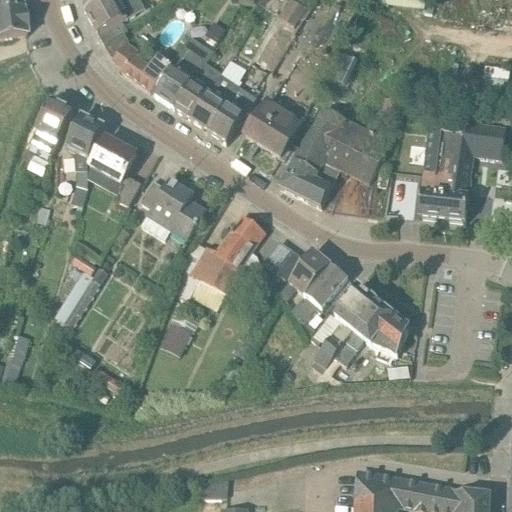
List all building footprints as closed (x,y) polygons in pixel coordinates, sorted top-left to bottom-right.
[(0,0),(0,16),(23,13),(20,0),(0,0)] [(79,0),(86,17),(118,0),(79,0)] [(121,28),(126,25),(124,20),(132,16),(129,10),(147,0),(118,0),(86,17),(104,49),(125,35),(123,32),(121,28)] [(284,3),(278,0),(269,0),(257,21),(263,25),(270,13),(276,16),(284,3)] [(296,31),(308,10),(291,0),(279,22),(296,31)] [(23,13),(0,16),(0,43),(27,40),(23,13)] [(125,35),(104,49),(111,61),(114,63),(113,65),(124,73),(122,76),(151,98),(172,68),(172,67),(172,66),(159,56),(149,69),(136,59),(139,54),(128,46),(129,45),(125,35)] [(175,113),(207,67),(214,56),(191,40),(172,66),(172,67),(172,68),(177,72),(156,101),(175,113)] [(346,92),(358,65),(337,55),(324,83),(346,92)] [(192,124),(220,82),(221,81),(222,78),(207,67),(175,113),(192,124)] [(509,84),(510,73),(486,70),(484,81),(509,84)] [(511,84),(509,84),(485,81),(482,113),(511,116),(511,84)] [(208,136),(238,91),(228,85),(226,87),(220,82),(192,124),(208,136)] [(238,91),(208,136),(228,148),(256,105),(238,92),(238,91)] [(391,127),(395,103),(385,101),(381,125),(391,127)] [(52,161),(60,147),(75,117),(53,106),(32,149),(52,161)] [(282,162),(302,130),(266,107),(246,139),(282,162)] [(322,213),(341,174),(323,166),(345,123),(323,113),(302,147),(280,192),(322,213)] [(88,193),(89,173),(89,166),(102,137),(105,131),(82,120),(67,152),(66,154),(76,159),(77,191),(72,203),(83,207),(88,193)] [(323,166),(341,174),(371,189),(391,146),(345,123),(323,166)] [(471,185),(473,161),(502,164),(505,134),(458,129),(456,141),(428,138),(419,222),(467,227),(471,185)] [(106,142),(89,173),(123,192),(117,205),(129,211),(142,188),(126,180),(137,159),(106,142)] [(195,199),(170,183),(165,192),(154,185),(140,207),(151,214),(142,229),(165,244),(171,235),(188,245),(207,215),(191,205),(195,199)] [(237,275),(264,238),(244,223),(219,258),(198,247),(185,262),(187,265),(175,298),(189,305),(201,284),(228,300),(240,277),(237,275)] [(286,284),(302,263),(280,247),(265,267),(286,284)] [(304,301),(331,269),(314,255),(281,296),(286,304),(295,293),(304,301)] [(96,266),(83,259),(81,262),(79,261),(73,269),(84,276),(84,277),(79,285),(56,322),(74,333),(109,278),(100,273),(95,281),(93,280),(97,272),(94,270),(96,266)] [(318,312),(323,315),(349,283),(331,269),(304,301),(293,315),(303,331),(318,312)] [(69,279),(72,281),(79,285),(84,277),(74,271),(69,279)] [(333,361),(377,305),(359,291),(335,322),(342,328),(339,332),(313,365),(314,366),(324,373),(333,361)] [(377,305),(333,361),(340,367),(346,371),(364,347),(370,351),(375,353),(373,361),(386,366),(389,358),(398,361),(410,332),(377,305)] [(181,361),(192,335),(172,327),(161,352),(181,361)] [(23,368),(30,344),(14,339),(1,384),(16,388),(22,367),(23,368)] [(243,362),(250,348),(240,342),(232,356),(243,362)] [(78,353),(73,361),(91,372),(96,365),(78,353)] [(118,398),(124,389),(109,379),(103,388),(118,398)] [(490,511),(491,499),(478,498),(359,477),(357,504),(356,511),(490,511)] [(222,504),(222,487),(209,490),(206,504),(222,504)]
